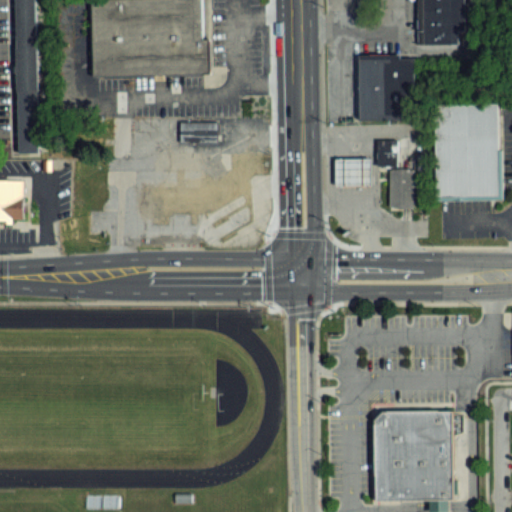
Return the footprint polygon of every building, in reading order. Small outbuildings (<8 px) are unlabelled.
[(35,0),(39,152),(18,152),(14,0),(35,0)] [(93,75),(92,0),(202,0),(203,40),(210,39),(211,72),(93,75)] [(417,43),(416,0),(462,0),(463,43),(417,43)] [(413,117),(359,117),(358,56),(413,56),(413,117)] [(497,102),(498,198),(435,199),(433,103),(497,102)] [(179,122),(179,143),(219,143),(219,122),(179,122)] [(396,164),(376,164),(376,138),(396,138),(396,164)] [(335,185),(335,158),(357,158),(370,158),(370,185),(357,185),(335,185)] [(388,205),(388,168),(412,168),(412,177),(418,177),(418,195),(412,195),(412,205),(388,205)] [(23,218),(0,218),(0,179),(23,179),(23,218)] [(453,500),(376,500),(375,423),(386,411),(452,411),(453,500)]
